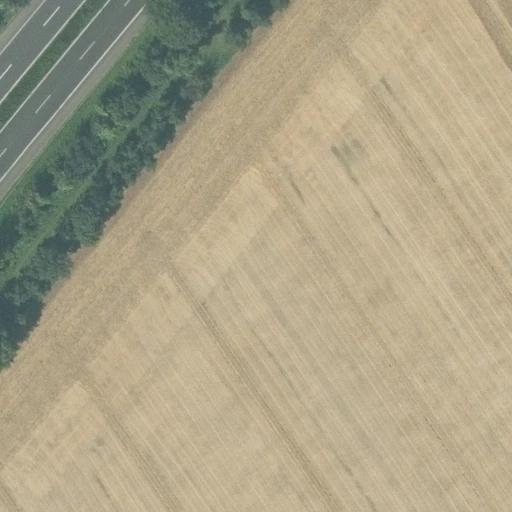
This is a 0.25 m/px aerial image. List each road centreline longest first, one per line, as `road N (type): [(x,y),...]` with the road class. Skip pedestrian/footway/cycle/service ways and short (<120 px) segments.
road 1 (track): [(0,275),(226,0)]
road 2 (motorway): [(0,169),(142,0)]
